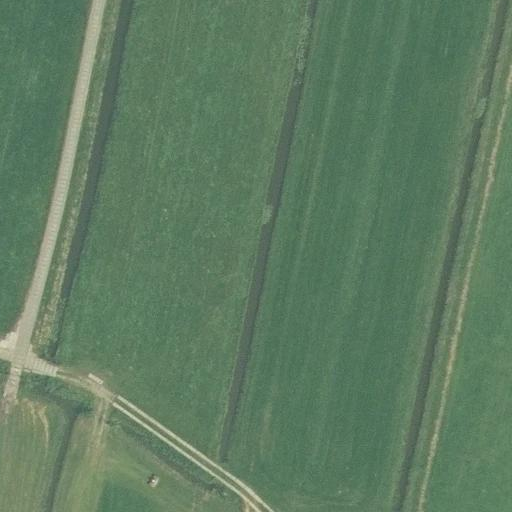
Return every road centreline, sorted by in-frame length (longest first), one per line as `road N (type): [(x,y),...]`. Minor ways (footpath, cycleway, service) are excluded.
road 1 (track): [(9,394),(96,0)]
road 2 (track): [(109,395),(263,511)]
